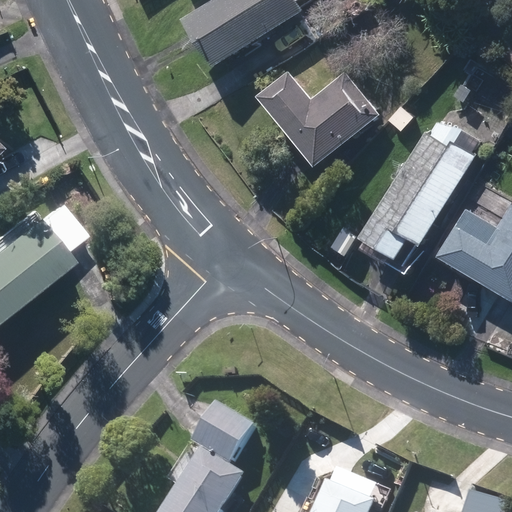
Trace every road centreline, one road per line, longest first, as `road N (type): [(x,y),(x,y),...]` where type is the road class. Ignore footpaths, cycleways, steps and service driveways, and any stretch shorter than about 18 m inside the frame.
road 1 (residential): [(511,412),(364,353),(222,257)]
road 2 (residential): [(19,511),(90,410),(222,257)]
road 3 (residential): [(222,257),(162,186),(71,0)]
